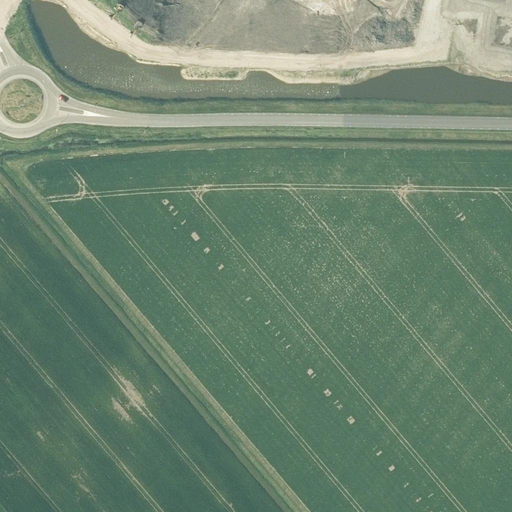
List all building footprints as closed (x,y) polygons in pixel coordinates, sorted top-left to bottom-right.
[(127,0),(126,2),(134,8),(140,0),(127,0)] [(140,0),(134,8),(142,14),(153,0),(140,0)] [(153,0),(142,14),(151,21),(162,6),(153,0)] [(264,10),(259,37),(305,45),(361,41),(382,20),(363,0),(349,14),(307,17),(264,10)] [(162,6),(151,21),(159,27),(170,12),(162,6)] [(491,28),(488,46),(498,47),(501,29),(491,28)] [(501,29),(498,47),(508,49),(510,31),(501,29)]
